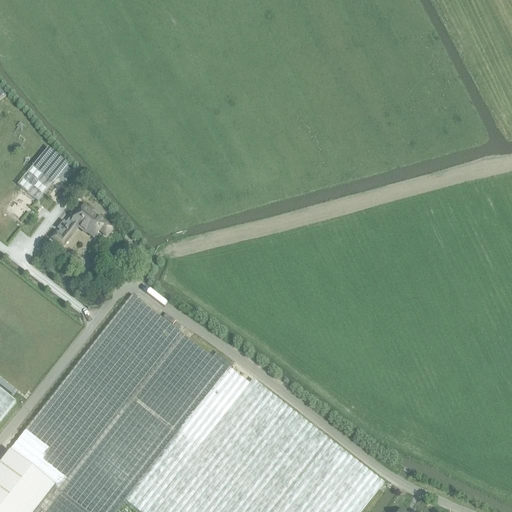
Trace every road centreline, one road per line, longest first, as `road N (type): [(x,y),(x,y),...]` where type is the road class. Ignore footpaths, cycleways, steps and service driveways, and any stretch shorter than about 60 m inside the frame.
road 1 (unclassified): [(462,511),(398,483),(129,281)]
road 2 (unclassified): [(0,442),(129,281)]
